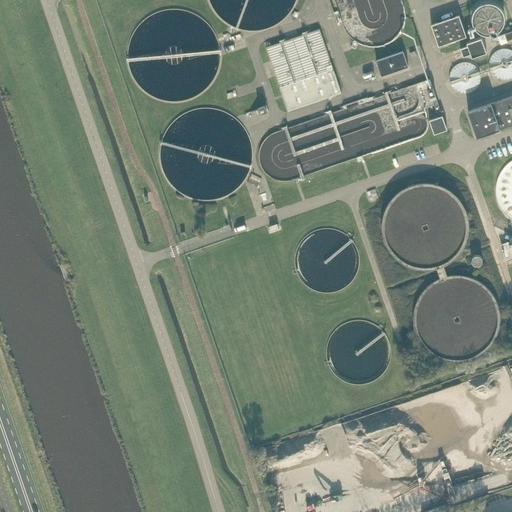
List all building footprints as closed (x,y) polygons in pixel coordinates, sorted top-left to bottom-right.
[(496,2),(495,2),(492,1),(491,1),(488,2),(485,2),(483,4),(480,5),(478,7),(477,10),(475,12),(475,15),(474,18),(475,21),(475,23),(477,26),(478,28),(480,30),(483,32),(485,33),(488,34),(491,34),(494,34),(496,33),(499,32),(501,30),(503,28),(505,26),(506,23),(507,21),(507,18),(507,15),(506,12),(505,10),(503,7),(501,5),(499,4),(496,2)] [(439,45),(467,36),(459,14),(431,24),(439,45)] [(340,93),(318,29),(266,48),(288,111),(340,93)] [(505,33),(499,36),(501,44),(508,41),(505,33)] [(468,45),(461,48),(463,56),(471,53),(472,57),(487,51),(482,36),(467,42),(468,45)] [(418,46),(408,50),(412,59),(421,56),(418,46)] [(511,48),(508,47),(505,47),(501,48),(499,49),(497,51),(495,54),(493,56),(492,59),(492,62),(492,65),(493,67),(494,70),(496,73),(498,75),(500,76),(502,77),(506,78),(509,77),(511,76),(511,48)] [(403,51),(376,61),(381,77),(408,67),(403,51)] [(481,79),(481,76),(481,74),(481,71),(479,69),(478,66),(475,64),(473,63),(468,62),(466,62),(462,62),(460,64),(457,65),(455,68),(454,70),(452,73),(452,76),(452,79),(453,81),(454,84),(456,86),(458,88),(461,90),(465,91),(469,91),(472,90),(475,88),(477,87),(479,84),(480,82),(481,79)] [(511,124),(511,95),(468,110),(477,136),(511,124)] [(434,133),(447,129),(443,115),(430,119),(434,133)] [(511,161),(507,165),(504,171),(500,190),(503,193),(504,201),(511,210),(511,161)] [(469,238),(470,232),(470,226),(469,219),(468,213),(466,207),(462,202),(458,197),(454,193),(449,189),(443,186),(437,184),(431,183),(424,183),(418,184),(412,186),(406,188),(401,192),(396,196),(392,200),(388,206),(386,211),(384,218),(383,224),(383,230),(384,236),(386,242),(389,248),(392,253),(396,258),(401,262),(407,265),(412,268),(419,269),(425,270),(431,270),(433,270),(435,269),(438,269),(439,268),(441,268),(442,267),(444,267),(445,266),(450,263),(455,259),(460,255),(464,249),(466,244),(469,238)] [(264,192),(266,199),(275,197),(273,190),(264,192)] [(286,220),(278,224),(280,229),(288,226),(286,220)] [(258,239),(241,246),(245,258),(262,251),(258,239)] [(486,253),(472,245),(463,259),(477,267),(486,253)] [(226,252),(213,255),(215,267),(228,264),(226,252)] [(253,273),(260,268),(255,261),(248,267),(253,273)] [(242,277),(240,266),(225,268),(228,289),(237,288),(235,278),(242,277)] [(438,285),(439,284),(441,283),(443,282),(444,282),(446,281),(447,281),(449,280),(445,266),(444,267),(442,267),(441,268),(439,268),(438,269),(435,269),(433,270),(431,270),(436,286),(438,285)] [(441,283),(439,284),(438,285),(436,286),(432,289),(428,293),(425,297),(422,302),(420,307),(419,312),(418,317),(418,322),(419,327),(420,332),(422,337),(425,342),(428,346),(431,350),(436,353),(440,356),(445,358),(450,359),(455,360),(460,360),(466,360),(471,359),(476,357),(480,354),(485,351),(488,348),(492,344),(495,339),(497,335),(498,330),(499,324),(500,319),(499,314),(498,309),(497,304),(494,299),(491,295),(488,291),(484,287),(479,285),(475,282),(470,280),(465,279),(459,279),(454,279),(449,280),(447,281),(446,281),(444,282),(443,282),(441,283)] [(265,287),(253,290),(255,296),(267,293),(265,287)] [(267,297),(271,309),(282,305),(278,293),(267,297)]
